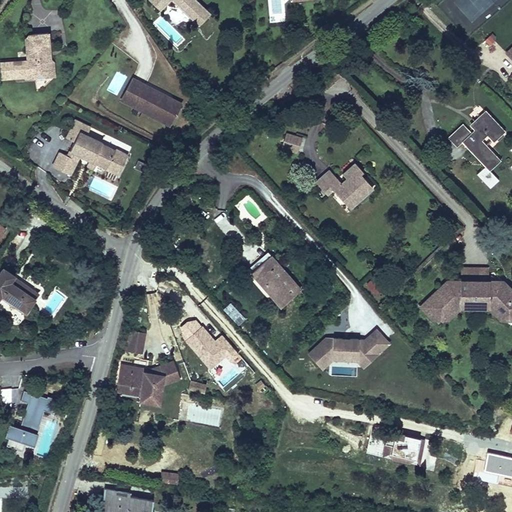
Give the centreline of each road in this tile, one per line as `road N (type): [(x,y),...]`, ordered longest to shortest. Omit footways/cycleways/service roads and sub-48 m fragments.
road 1 (tertiary): [(386,0),(210,135),(158,201),(134,256)]
road 2 (unknown): [(281,82),(290,91),(339,90),(353,98),(471,224),(476,255)]
road 3 (residential): [(134,256),(0,166)]
road 4 (tertiary): [(103,359),(60,511)]
